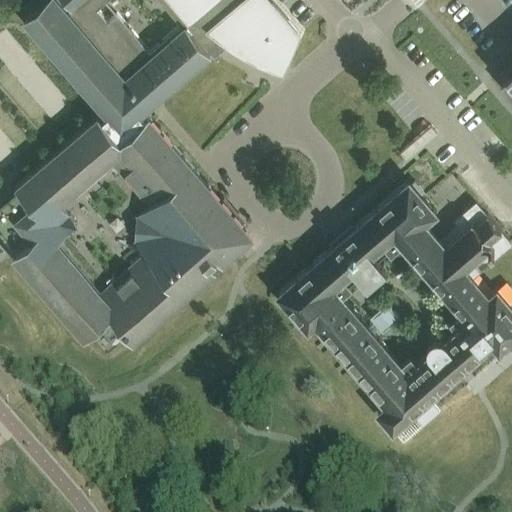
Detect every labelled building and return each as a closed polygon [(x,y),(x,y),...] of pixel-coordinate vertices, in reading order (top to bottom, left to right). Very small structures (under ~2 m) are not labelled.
[(39,0),(24,14),(108,111),(102,117),(121,138),(144,118),(139,112),(210,50),(208,47),(221,36),(229,41),(238,46),(246,51),(255,56),(264,60),(273,64),(282,67),(298,30),(272,0),(39,0)] [(412,58),(420,79),(436,73),(428,52),(412,58)] [(511,65),(501,75),(511,86),(511,65)] [(206,95),(230,123),(237,116),(213,89),(206,95)] [(185,94),(185,116),(198,115),(198,94),(185,94)] [(21,191),(32,204),(17,217),(33,235),(19,247),(14,251),(14,252),(85,334),(88,332),(88,331),(89,331),(100,322),(105,317),(109,323),(115,318),(119,323),(129,334),(129,335),(132,338),(214,267),(215,266),(209,260),(216,254),(222,260),(229,254),(230,253),(236,248),(251,234),(220,198),(218,195),(150,116),(148,114),(144,118),(121,138),(102,117),(99,113),(16,185),(17,186),(21,191)] [(415,179),(412,181),(409,177),(354,226),(334,242),(278,291),(281,294),(299,316),(308,326),(308,325),(315,319),(386,401),(377,408),(393,426),(394,425),(402,434),(435,406),(427,397),(493,340),(498,346),(498,347),(499,347),(511,336),(511,304),(509,301),(498,288),(496,287),(488,293),(472,275),(489,260),(490,260),(511,241),(500,228),(501,227),(488,211),(487,212),(476,200),(454,219),(458,224),(437,242),(421,223),(436,209),(421,191),(424,189),(415,179)] [(59,475),(71,492),(83,484),(72,466),(59,475)]
